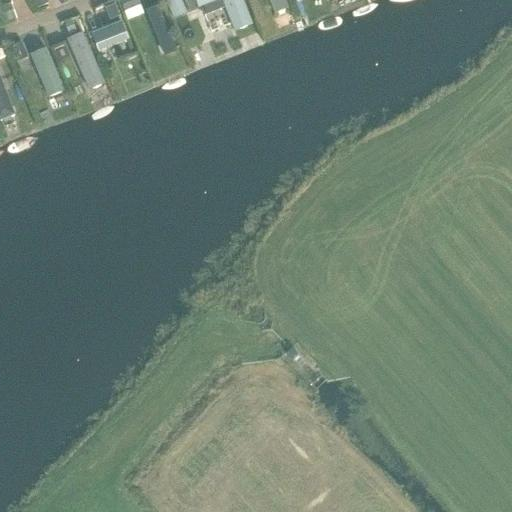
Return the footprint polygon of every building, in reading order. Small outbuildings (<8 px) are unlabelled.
[(141,3),(140,0),(123,0),(121,1),(124,10),(141,3)] [(189,13),(183,0),(167,0),(175,18),(189,13)] [(245,0),(197,0),(200,7),(202,6),(206,15),(226,7),(236,31),(254,23),(245,0)] [(290,7),(287,0),(271,0),(277,13),(290,7)] [(18,18),(12,2),(0,6),(0,18),(2,24),(18,18)] [(121,15),(116,3),(106,7),(111,19),(121,15)] [(179,50),(160,4),(147,10),(165,55),(179,50)] [(144,13),(141,5),(125,11),(128,19),(144,13)] [(76,31),(72,20),(64,23),(69,34),(76,31)] [(123,20),(92,32),(99,50),(130,38),(123,20)] [(83,32),(67,39),(89,90),(105,83),(83,32)] [(30,57),(23,41),(10,46),(17,62),(30,57)] [(70,54),(65,44),(54,49),(59,59),(70,54)] [(66,90),(48,47),(31,53),(49,97),(66,90)] [(0,121),(17,114),(0,70),(0,121)]
